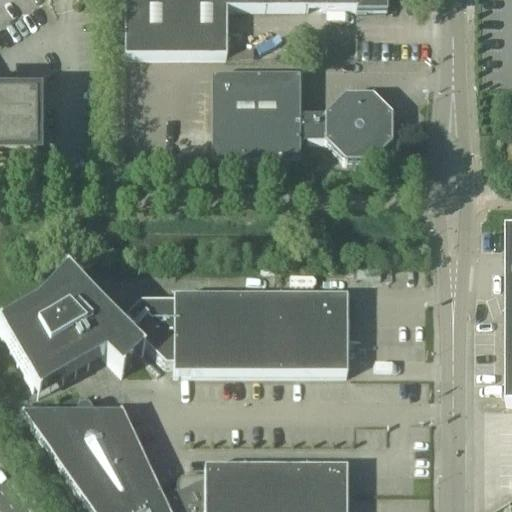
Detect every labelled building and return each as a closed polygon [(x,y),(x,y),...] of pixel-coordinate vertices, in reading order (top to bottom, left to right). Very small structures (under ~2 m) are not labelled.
[(88,0),(75,0),(81,9),(91,3),(88,0)] [(124,0),(124,63),(226,63),(226,15),(356,15),(356,17),(386,17),(386,0),(124,0)] [(392,149),(392,121),(372,101),(344,100),(323,121),(299,121),(299,82),(211,82),(211,170),(299,170),(299,148),(324,148),(344,169),(372,169),(392,149)] [(0,167),(35,167),(35,145),(33,145),(33,134),(35,134),(35,111),(20,111),(0,110),(0,167)] [(140,309),(134,315),(117,332),(65,280),(63,282),(66,285),(37,314),(1,334),(0,333),(0,338),(33,395),(38,404),(40,403),(40,401),(104,364),(121,381),(123,379),(120,376),(139,358),(141,360),(144,359),(136,351),(140,347),(165,372),(173,372),(173,381),(346,381),(346,304),(173,303),(173,309),(140,309)] [(21,419),(30,432),(86,511),(345,511),(346,474),(204,473),(204,481),(187,480),(182,481),(179,483),(178,485),(177,487),(176,489),(176,492),(177,495),(161,502),(146,471),(121,417),(119,418),(92,418),(89,412),(88,411),(85,410),(83,409),(80,410),(78,411),(76,414),(76,416),(78,418),(23,418),(21,419)]
